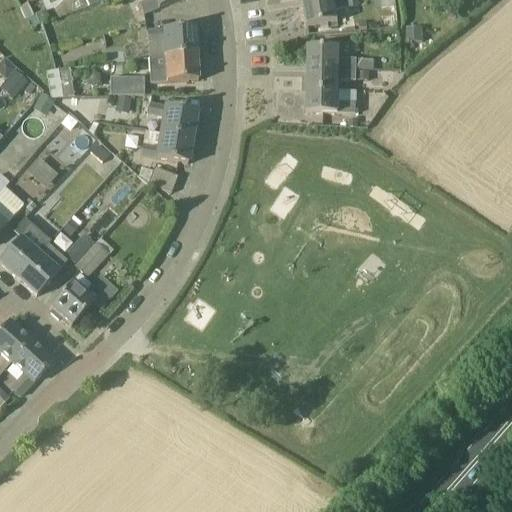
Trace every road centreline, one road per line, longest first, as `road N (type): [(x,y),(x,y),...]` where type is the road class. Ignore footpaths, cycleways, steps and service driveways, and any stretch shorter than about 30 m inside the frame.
road 1 (residential): [(81,369),(158,291),(204,205),(227,85),(218,0)]
road 2 (primary): [(429,511),(511,419)]
